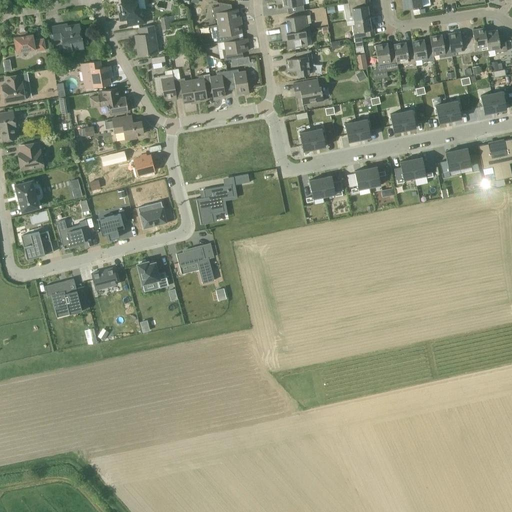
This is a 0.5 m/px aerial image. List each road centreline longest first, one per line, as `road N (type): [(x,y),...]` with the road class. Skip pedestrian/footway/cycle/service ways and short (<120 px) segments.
road 1 (residential): [(171,124),(185,223),(177,234),(21,276),(12,271),(0,216)]
road 2 (residential): [(511,122),(283,170),(266,108)]
road 3 (residential): [(171,124),(155,117),(95,0)]
road 4 (residential): [(499,16),(397,24),(386,0)]
